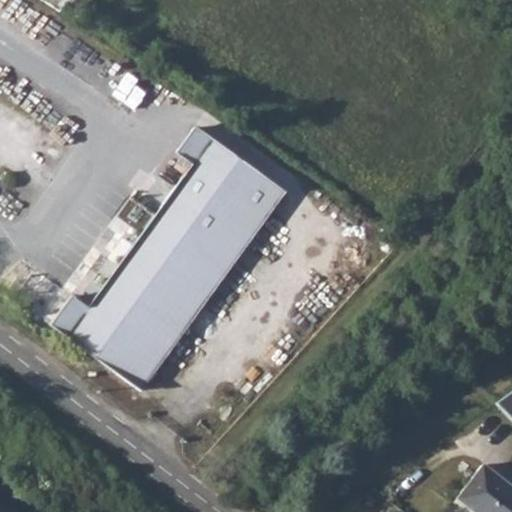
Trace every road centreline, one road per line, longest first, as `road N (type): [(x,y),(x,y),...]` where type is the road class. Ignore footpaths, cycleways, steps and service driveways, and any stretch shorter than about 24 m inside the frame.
road 1 (residential): [(0,342),(221,511)]
road 2 (unknown): [(0,21),(71,77),(82,112),(78,139),(52,189)]
